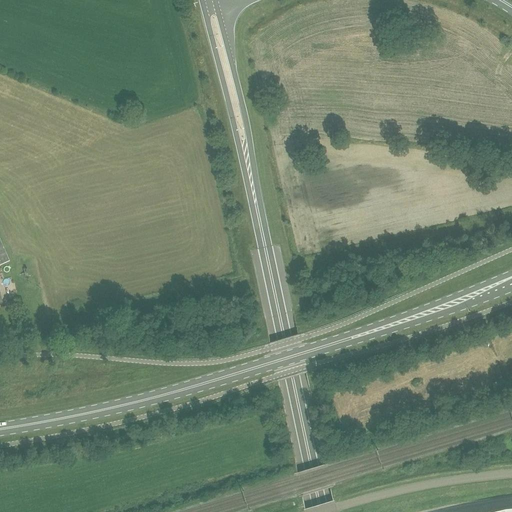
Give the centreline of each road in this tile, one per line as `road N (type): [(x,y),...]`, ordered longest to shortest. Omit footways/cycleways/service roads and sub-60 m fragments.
road 1 (primary): [(0,434),(176,396),(511,281)]
road 2 (primary): [(320,511),(212,7)]
road 3 (unclassified): [(328,511),(416,488),(511,475)]
